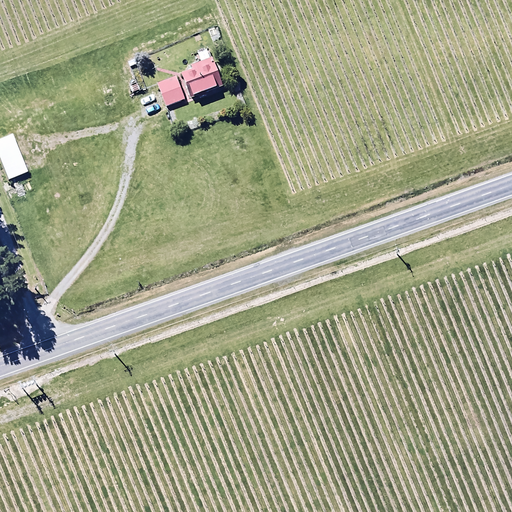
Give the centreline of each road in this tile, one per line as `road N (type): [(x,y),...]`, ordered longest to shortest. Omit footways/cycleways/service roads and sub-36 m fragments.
road 1 (track): [(511,235),(0,420)]
road 2 (primary): [(0,358),(511,177)]
